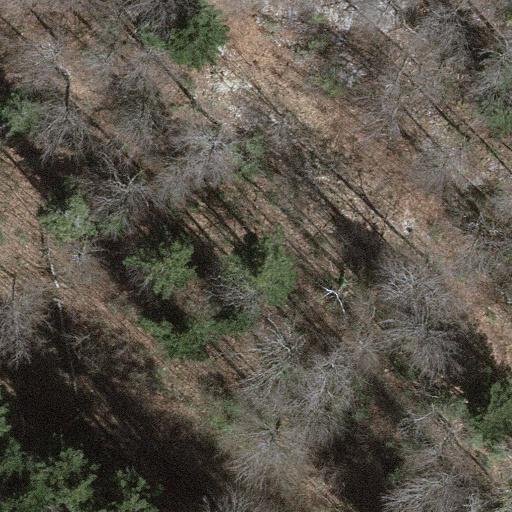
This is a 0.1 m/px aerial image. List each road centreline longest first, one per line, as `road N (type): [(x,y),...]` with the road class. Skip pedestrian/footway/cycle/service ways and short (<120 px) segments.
road 1 (track): [(511,341),(200,0)]
road 2 (track): [(0,355),(124,394),(231,459),(292,511)]
